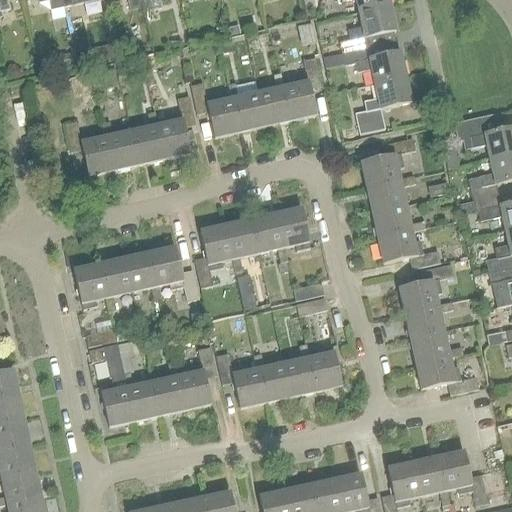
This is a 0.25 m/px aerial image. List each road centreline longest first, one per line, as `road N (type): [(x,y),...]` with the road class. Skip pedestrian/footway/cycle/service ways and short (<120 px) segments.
road 1 (residential): [(380,425),(313,174),(296,168),(30,239)]
road 2 (residential): [(85,483),(380,425)]
road 3 (residential): [(85,483),(30,239)]
road 4 (residential): [(380,425),(462,406),(472,451)]
